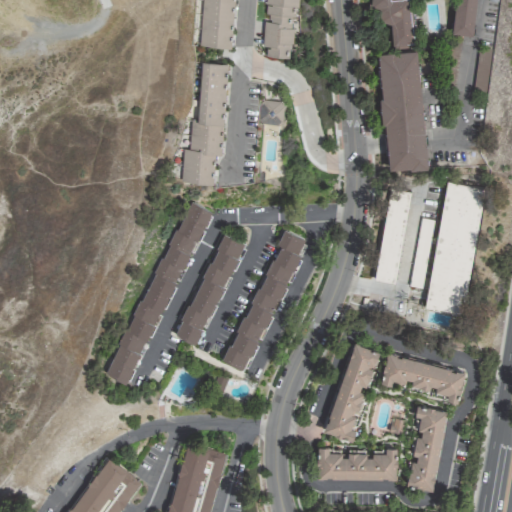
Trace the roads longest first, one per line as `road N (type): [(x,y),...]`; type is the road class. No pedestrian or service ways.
road 1 (residential): [(339,0),(352,123),(350,229),(275,427),(282,511)]
road 2 (residential): [(352,211),(220,216),(149,359)]
road 3 (residential): [(275,427),(210,422),(133,435),(79,468),(52,503)]
road 4 (residential): [(353,160),(320,158),(295,83),(244,59),(248,0)]
road 5 (secondary): [(511,336),(484,511)]
road 6 (residential): [(267,217),(213,328)]
